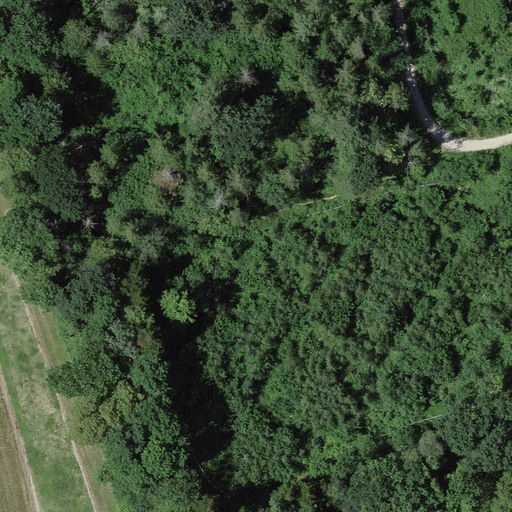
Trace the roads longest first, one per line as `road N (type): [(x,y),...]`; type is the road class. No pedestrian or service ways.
road 1 (track): [(0,201),(105,511)]
road 2 (track): [(511,143),(460,151),(436,145),(416,103),(401,0)]
